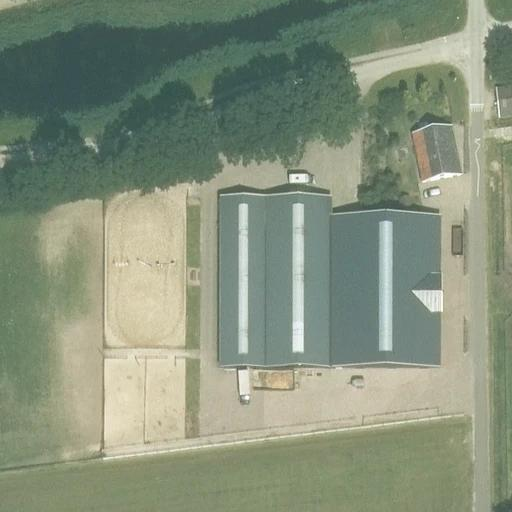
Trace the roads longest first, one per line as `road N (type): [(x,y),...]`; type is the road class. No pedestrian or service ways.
road 1 (unclassified): [(0,162),(110,154),(180,121),(475,45)]
road 2 (unclassified): [(482,511),(475,45)]
